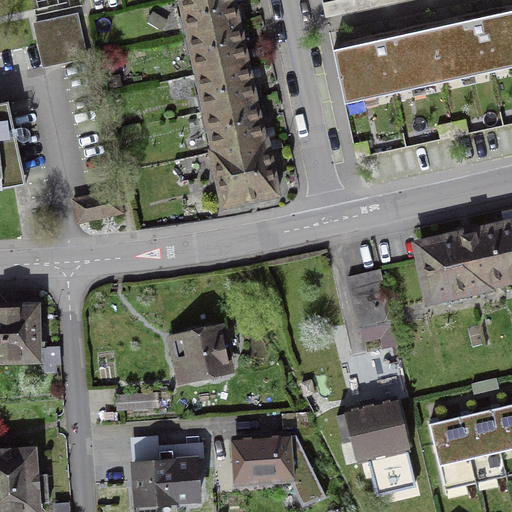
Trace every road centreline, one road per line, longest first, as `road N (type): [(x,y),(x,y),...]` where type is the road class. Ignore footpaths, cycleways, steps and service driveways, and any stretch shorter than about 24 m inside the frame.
road 1 (residential): [(328,223),(186,252),(65,263)]
road 2 (residential): [(83,511),(65,263)]
road 3 (residential): [(280,0),(328,223)]
road 4 (residential): [(511,182),(328,223)]
